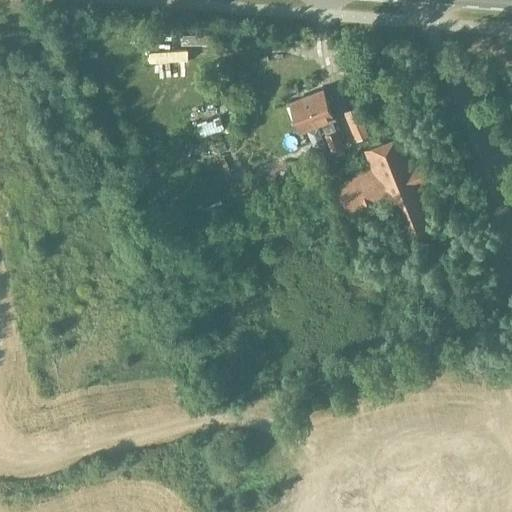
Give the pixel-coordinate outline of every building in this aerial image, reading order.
[(186,49),(148,48),(148,63),(186,64),(186,49)] [(332,120),(335,118),(323,90),(290,103),(301,132),(321,124),(325,134),(325,135),(331,150),(343,146),(337,130),(336,130),(332,120)] [(25,106),(0,109),(0,254),(18,392),(61,386),(25,106)] [(344,112),(356,141),(368,136),(356,107),(344,112)] [(201,140),(224,132),(218,117),(196,125),(201,140)] [(373,169),(331,186),(344,219),(362,212),(366,222),(380,216),(376,206),(386,202),(402,239),(438,224),(421,181),(432,177),(425,162),(415,166),(402,135),(365,150),(373,169)]
